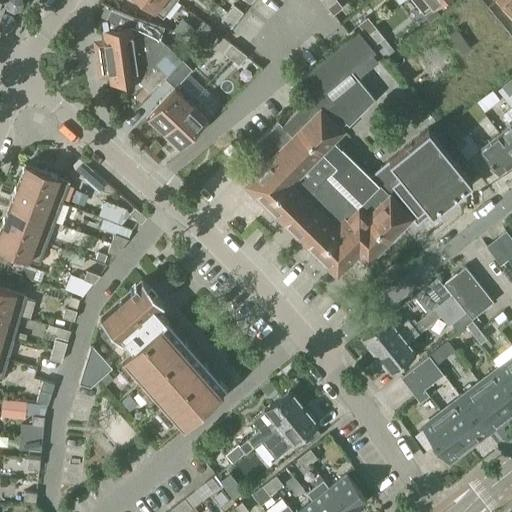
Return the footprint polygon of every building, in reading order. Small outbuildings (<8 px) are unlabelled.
[(141,0),(163,17),(176,1),(175,0),(141,0)] [(335,0),(327,7),(333,14),(342,7),(336,0),(335,0)] [(412,0),(424,14),(441,0),(412,0)] [(511,0),(500,0),(511,14),(511,0)] [(233,5),(230,9),(227,13),(237,20),(243,12),(233,5)] [(137,80),(150,92),(164,77),(167,75),(182,59),(159,40),(160,34),(162,27),(135,17),(112,7),(106,20),(102,20),(105,43),(99,44),(103,72),(109,71),(111,84),(137,80)] [(230,28),(237,20),(227,13),(221,20),(230,28)] [(358,24),(365,32),(374,25),(367,16),(358,24)] [(204,21),(196,31),(204,37),(211,28),(204,21)] [(383,36),(375,26),(366,34),(374,44),(383,36)] [(309,97),(296,111),(283,124),(279,121),(252,147),(267,161),(245,184),(291,229),(337,275),(359,253),(367,262),(411,218),(417,225),(471,181),(428,128),(370,175),(341,148),(333,140),(343,130),(340,127),(346,121),(349,124),(374,98),(351,70),(374,51),(358,31),(296,82),(309,97)] [(223,52),(232,59),(239,50),(231,43),(223,52)] [(239,50),(232,59),(239,65),(247,55),(239,50)] [(147,116),(163,132),(196,96),(180,81),(192,68),(182,59),(167,75),(164,77),(175,87),(147,116)] [(510,124),(499,133),(511,149),(511,77),(497,90),(511,107),(502,114),(510,124)] [(196,96),(163,132),(180,147),(212,112),(196,97),(196,96)] [(445,131),(452,140),(461,134),(453,124),(445,131)] [(511,162),(511,149),(499,133),(479,149),(498,173),(511,162)] [(231,157),(238,150),(231,143),(224,150),(231,157)] [(17,185),(62,202),(70,181),(25,164),(17,185)] [(54,223),(62,202),(17,185),(10,206),(54,223)] [(118,206),(104,200),(98,215),(104,217),(112,221),(118,206)] [(54,223),(10,206),(2,226),(46,244),(54,223)] [(146,217),(135,207),(130,213),(141,223),(146,217)] [(103,229),(114,234),(127,238),(131,228),(112,221),(104,217),(100,228),(103,229)] [(46,244),(2,226),(0,230),(0,248),(39,263),(46,244)] [(511,256),(511,239),(506,231),(496,239),(487,246),(500,265),(511,256)] [(114,234),(110,243),(122,247),(128,239),(127,238),(114,234)] [(122,247),(110,243),(107,252),(115,255),(122,247)] [(81,266),(85,257),(62,248),(58,258),(81,266)] [(107,256),(97,253),(95,261),(104,264),(107,256)] [(472,319),(493,302),(465,266),(443,283),(472,319)] [(99,275),(86,270),(83,279),(93,283),(99,275)] [(83,279),(70,274),(64,290),(83,297),(93,283),(83,279)] [(428,313),(435,308),(449,296),(451,295),(437,277),(415,295),(428,313)] [(122,357),(183,427),(227,388),(220,380),(216,384),(162,323),(166,320),(167,322),(168,321),(166,318),(165,319),(157,309),(164,304),(142,279),(100,317),(121,341),(124,338),(133,348),(122,357)] [(0,287),(0,310),(20,316),(26,295),(0,287)] [(428,313),(426,315),(416,322),(376,355),(390,372),(415,352),(407,341),(418,333),(441,315),(449,325),(465,312),(451,295),(449,296),(435,308),(428,313)] [(62,317),(74,320),(80,300),(70,296),(66,308),(65,307),(62,317)] [(0,310),(0,333),(14,337),(20,316),(0,310)] [(472,320),(476,325),(480,322),(476,316),(472,319),(472,320)] [(376,355),(416,322),(414,319),(410,322),(407,319),(396,328),(388,318),(363,338),(376,355)] [(473,334),(479,329),(472,320),(466,324),(473,334)] [(479,329),(473,334),(480,343),(487,339),(479,329)] [(0,333),(0,356),(8,358),(14,337),(0,333)] [(56,339),(53,349),(64,352),(67,343),(56,339)] [(79,383),(90,387),(99,379),(105,386),(113,379),(107,372),(112,367),(101,355),(96,349),(91,344),(79,383)] [(102,344),(96,349),(101,355),(107,350),(102,344)] [(50,358),(61,362),(64,352),(53,349),(50,358)] [(415,381),(436,365),(429,355),(400,377),(408,387),(415,381)] [(511,360),(500,370),(511,385),(511,360)] [(413,394),(415,397),(415,396),(424,389),(443,375),(436,365),(415,381),(408,387),(413,394)] [(511,385),(500,370),(481,384),(507,419),(511,415),(511,385)] [(40,390),(51,393),(54,384),(43,380),(40,390)] [(269,380),(260,388),(267,396),(276,389),(269,380)] [(495,428),(507,419),(481,384),(462,399),(486,431),(493,426),(495,428)] [(248,439),(253,446),(260,440),(261,442),(263,440),(265,439),(303,406),(290,389),(251,421),(258,429),(247,439),(248,439)] [(415,396),(415,397),(420,403),(429,396),(424,389),(415,396)] [(137,404),(129,395),(121,402),(129,411),(137,404)] [(26,402),(2,399),(1,416),(24,419),(25,414),(26,402)] [(480,436),(486,431),(462,399),(443,414),(469,448),(482,439),(480,436)] [(44,416),(45,416),(48,404),(26,402),(25,414),(33,415),(44,416)] [(261,442),(274,457),(291,444),(298,452),(321,434),(314,425),(317,423),(303,406),(265,439),(263,440),(261,442)] [(457,458),(469,448),(443,414),(423,429),(436,446),(432,449),(438,457),(442,454),(447,461),(455,455),(457,458)] [(43,426),(44,416),(32,415),(31,424),(31,425),(43,426)] [(29,448),(41,449),(43,426),(31,425),(31,424),(21,423),(18,447),(29,448)] [(254,447),(253,446),(248,439),(239,447),(244,453),(245,453),(245,454),(254,447)] [(225,453),(232,463),(244,453),(239,447),(236,444),(225,453)] [(29,448),(28,458),(40,459),(41,449),(29,448)] [(303,454),(310,464),(317,458),(310,449),(303,454)] [(304,469),(310,464),(303,454),(296,459),(304,469)] [(27,468),(39,469),(40,459),(28,458),(27,468)] [(329,487),(347,511),(349,511),(366,499),(346,474),(329,487)] [(275,476),(268,481),(276,490),(282,485),(275,476)] [(205,483),(212,492),(218,487),(211,478),(205,483)] [(269,495),(276,490),(268,481),(252,494),(260,505),(271,497),(269,495)] [(244,491),(238,483),(229,491),(234,498),(244,491)] [(311,501),(320,511),(347,511),(329,487),(311,501)] [(24,501),(36,503),(37,493),(25,491),(24,501)] [(178,504),(183,511),(185,511),(191,508),(184,499),(178,504)] [(320,511),(311,501),(297,511),(320,511)] [(238,511),(246,511),(248,511),(241,502),(235,507),(238,511)]
